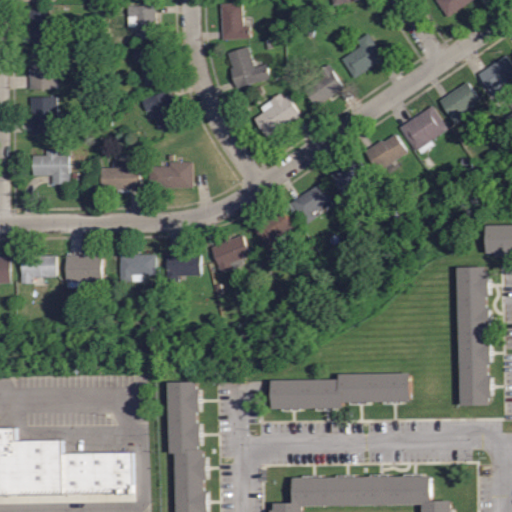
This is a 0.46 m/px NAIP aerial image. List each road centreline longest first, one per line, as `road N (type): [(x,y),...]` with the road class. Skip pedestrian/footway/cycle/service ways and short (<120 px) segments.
road 1 (residential): [(0,222),(169,221),(222,208),(441,61)]
road 2 (residential): [(241,437),(511,432)]
road 3 (residential): [(259,185),(206,92),(189,0)]
road 4 (residential): [(241,511),(240,381)]
